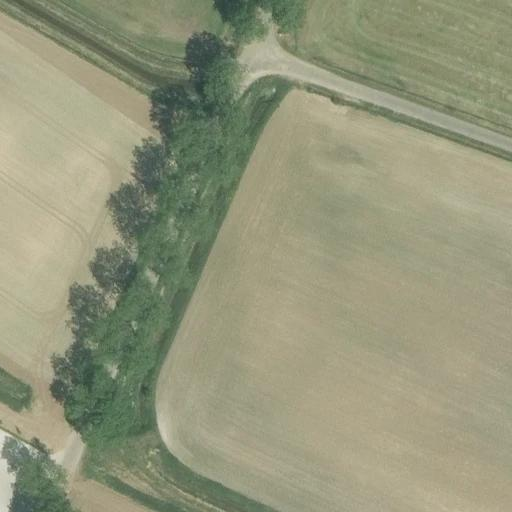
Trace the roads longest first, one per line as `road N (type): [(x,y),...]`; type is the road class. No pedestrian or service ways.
road 1 (unclassified): [(41,511),(172,244),(251,52)]
road 2 (unclassified): [(511,145),(251,52)]
road 3 (track): [(251,52),(230,77),(163,65),(36,0)]
